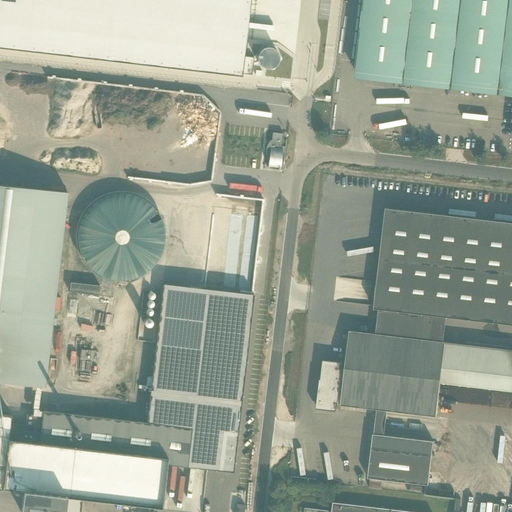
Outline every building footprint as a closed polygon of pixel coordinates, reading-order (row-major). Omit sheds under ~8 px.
[(0,0),(0,47),(241,76),(241,74),(251,75),(253,59),(243,57),(249,0),(0,0)] [(511,0),(363,0),(355,72),(511,90),(511,0)] [(282,146),(284,134),(272,133),(272,140),(276,140),(275,146),(268,145),(267,156),(274,156),(273,162),(269,161),(268,168),(279,170),(281,157),(283,158),(283,159),(284,159),(286,140),(285,140),(285,147),(282,146)] [(47,150),(95,153),(96,137),(48,134),(47,150)] [(107,162),(118,159),(114,146),(103,149),(107,162)] [(0,381),(44,387),(67,193),(0,184),(0,381)] [(103,277),(123,282),(149,276),(162,260),(167,237),(161,212),(140,194),(123,190),(99,196),(85,213),(80,235),(86,263),(103,277)] [(511,324),(511,223),(385,208),(374,309),(378,309),(446,317),(511,324)] [(100,295),(101,286),(71,282),(70,291),(100,295)] [(0,489),(1,490),(0,499),(0,500),(22,503),(21,511),(24,511),(64,511),(66,497),(151,507),(161,508),(166,464),(233,472),(254,294),(162,284),(146,423),(43,410),(42,416),(26,414),(25,425),(42,427),(42,432),(23,430),(24,425),(10,423),(11,415),(0,413),(0,489)] [(445,342),(443,342),(376,334),(349,331),(345,368),(342,367),(342,363),(323,360),(320,379),(319,379),(316,409),(336,411),(336,410),(337,410),(338,402),(341,403),(340,405),(436,417),(445,342)] [(368,478),(428,485),(433,441),(373,434),(368,478)] [(413,511),(343,504),(333,502),(332,511),(328,511),(304,508),(304,511),(413,511)]
